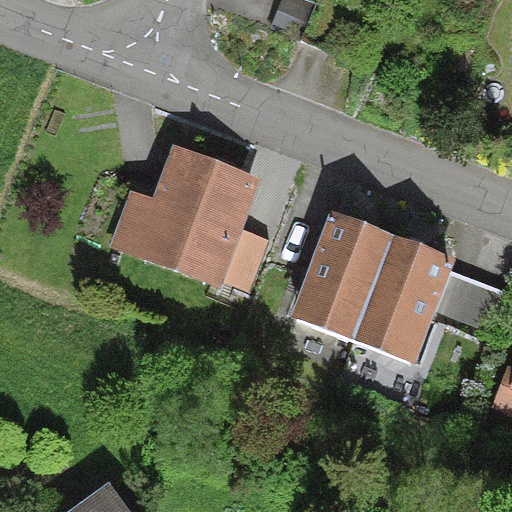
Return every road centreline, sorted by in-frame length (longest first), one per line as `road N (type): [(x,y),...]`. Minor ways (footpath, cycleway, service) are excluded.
road 1 (residential): [(146,67),(511,209)]
road 2 (residential): [(0,12),(146,67)]
